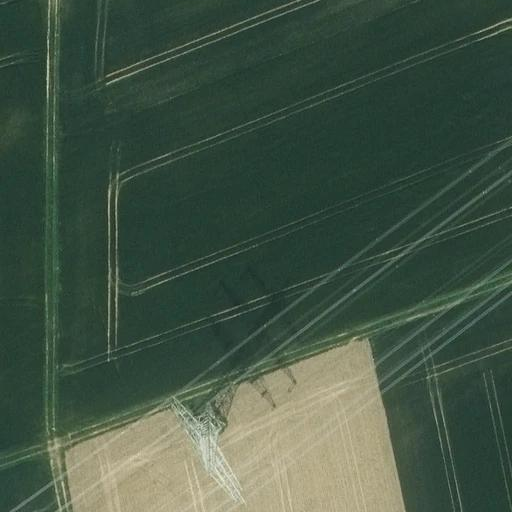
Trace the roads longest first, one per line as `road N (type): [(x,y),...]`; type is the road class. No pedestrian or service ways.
road 1 (track): [(511,274),(0,454)]
road 2 (track): [(49,0),(56,434),(71,511)]
